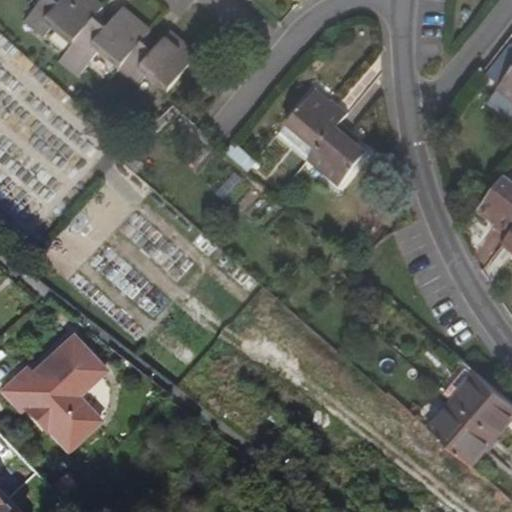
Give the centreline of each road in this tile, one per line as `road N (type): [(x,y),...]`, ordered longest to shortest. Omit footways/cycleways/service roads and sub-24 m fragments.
road 1 (residential): [(511,348),(480,310),(445,240),(413,122)]
road 2 (residential): [(511,2),(413,122)]
road 3 (residential): [(413,122),(399,0)]
